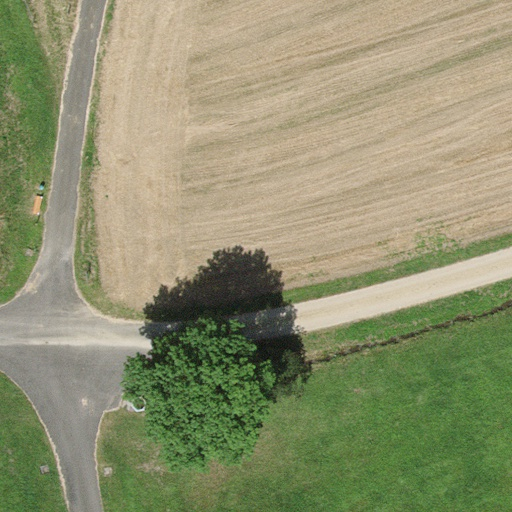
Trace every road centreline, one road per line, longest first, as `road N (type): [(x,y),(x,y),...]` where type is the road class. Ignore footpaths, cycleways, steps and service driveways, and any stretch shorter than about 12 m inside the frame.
road 1 (track): [(45,340),(75,34),(86,0)]
road 2 (track): [(82,511),(45,340)]
